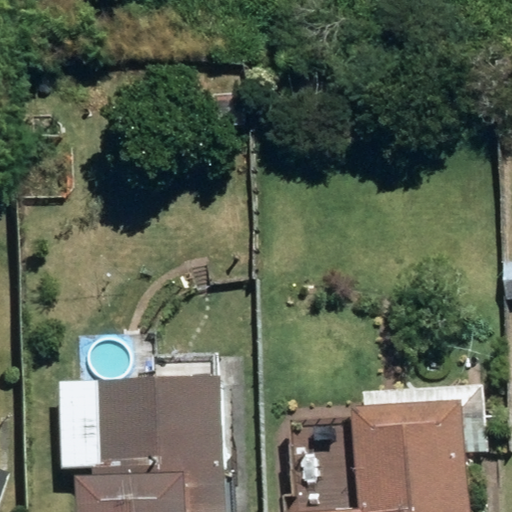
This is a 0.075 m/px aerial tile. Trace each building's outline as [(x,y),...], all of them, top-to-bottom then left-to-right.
[(269,89),(218,88),(217,130),(268,131),(269,89)] [(75,144),(31,144),(30,202),(75,203),(75,144)] [(241,511),(242,368),(170,368),(170,336),(72,335),(71,469),(103,470),(103,511),(241,511)] [(492,388),(374,390),(376,508),(304,509),(303,511),(488,511),(487,457),(493,457),(492,388)] [(0,508),(14,467),(0,462),(0,508)]
